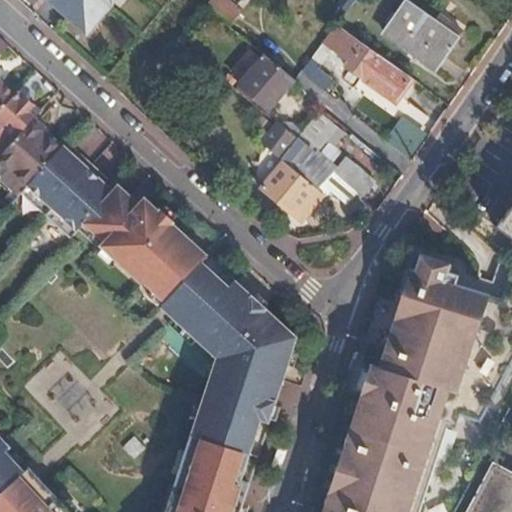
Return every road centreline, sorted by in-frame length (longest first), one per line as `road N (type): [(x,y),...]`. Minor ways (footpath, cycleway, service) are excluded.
road 1 (residential): [(0,15),(298,290),(331,297),(346,289)]
road 2 (residential): [(346,289),(511,46)]
road 3 (residential): [(279,511),(346,289)]
road 4 (unknown): [(431,164),(263,16)]
